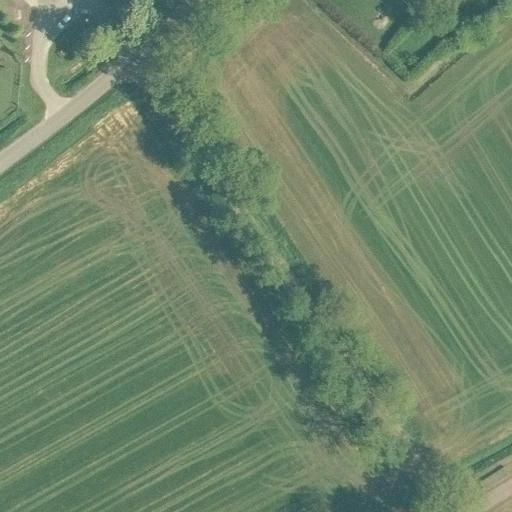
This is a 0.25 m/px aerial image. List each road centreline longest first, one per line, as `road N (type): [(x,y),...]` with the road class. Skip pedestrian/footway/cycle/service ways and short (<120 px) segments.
road 1 (track): [(130,60),(438,511)]
road 2 (tertiary): [(0,163),(198,0)]
